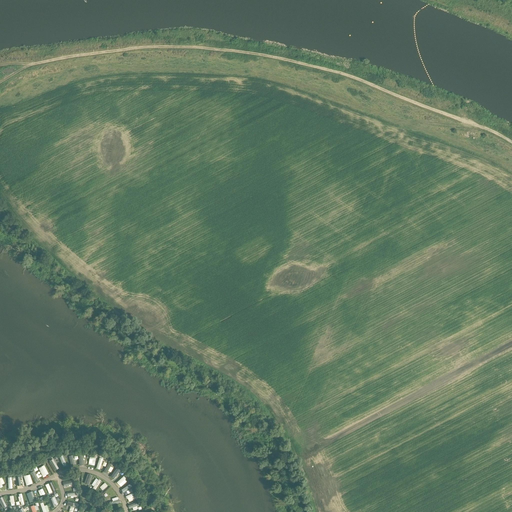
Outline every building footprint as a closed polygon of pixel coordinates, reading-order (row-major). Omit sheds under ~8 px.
[(67,466),(64,457),(59,459),(63,468),(67,466)] [(59,468),(54,459),(48,462),(53,471),(59,468)] [(94,468),(98,470),(103,461),(99,459),(94,468)] [(103,472),(108,475),(114,467),(109,464),(103,472)] [(48,475),(43,466),(35,470),(40,479),(48,475)] [(117,468),(111,477),(114,479),(119,470),(117,468)] [(36,482),(40,481),(35,471),(31,473),(36,482)] [(91,476),(85,474),(82,483),(88,485),(91,476)] [(32,485),(29,476),(23,478),(27,487),(32,485)] [(100,481),(96,478),(91,485),(95,488),(100,481)] [(122,478),(117,484),(121,488),(127,482),(122,478)] [(124,493),(133,486),(131,483),(121,490),(124,493)] [(51,484),(45,487),(49,493),(54,491),(51,484)] [(41,489),(36,491),(40,499),(45,497),(41,489)] [(30,501),(26,503),(26,505),(34,502),(34,501),(36,500),(33,491),(26,493),(30,501)] [(133,494),(125,498),(127,503),(136,498),(133,494)] [(135,503),(128,506),(131,511),(138,508),(135,503)]
